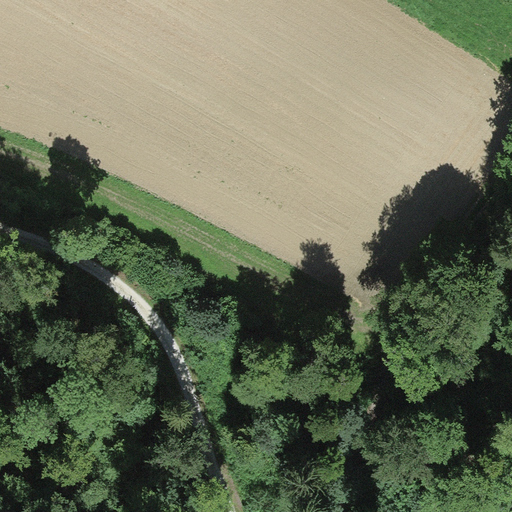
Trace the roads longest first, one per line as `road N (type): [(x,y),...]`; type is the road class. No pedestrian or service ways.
road 1 (track): [(224,511),(187,390),(140,301),(66,253),(0,231)]
road 2 (track): [(363,511),(387,469),(407,398)]
